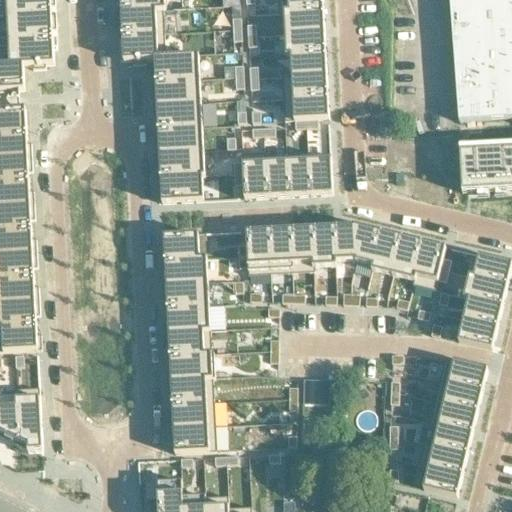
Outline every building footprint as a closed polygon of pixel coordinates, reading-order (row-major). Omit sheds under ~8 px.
[(55,0),(7,0),(9,22),(57,19),(57,18),(53,18),(52,10),(56,9),(55,0)] [(166,0),(117,0),(118,6),(122,6),(122,15),(118,15),(118,16),(167,13),(166,0)] [(323,0),(279,0),(280,17),(324,14),(323,0)] [(505,40),(501,0),(451,4),(454,44),(505,40)] [(511,39),(511,0),(501,0),(505,40),(511,39)] [(167,13),(118,16),(119,30),(123,30),(124,40),(166,38),(164,14),(167,14),(167,13)] [(324,14),(280,17),(285,17),(286,38),(326,36),(324,14)] [(57,19),(9,22),(10,46),(54,43),(54,34),(58,33),(57,19)] [(242,22),(234,23),(234,34),(243,34),(242,22)] [(257,28),(248,28),(249,40),(257,39),(257,28)] [(243,34),(234,34),(235,45),(243,45),(243,34)] [(326,36),(286,38),(287,59),(327,57),(326,36)] [(166,38),(124,40),(125,65),(133,64),(134,68),(146,68),(146,64),(156,63),(156,62),(167,61),(167,60),(166,38)] [(257,39),(249,40),(250,51),(258,51),(257,39)] [(508,80),(505,40),(454,44),(457,84),(508,80)] [(54,43),(10,46),(11,68),(11,69),(24,69),(24,70),(28,70),(34,69),(34,73),(47,73),(47,69),(55,68),(54,43)] [(327,57),(287,59),(287,61),(292,61),(293,81),(328,79),(327,57)] [(167,61),(156,62),(156,63),(157,86),(201,84),(200,65),(200,59),(167,60),(167,61)] [(11,68),(0,68),(0,95),(26,94),(24,70),(24,69),(11,69),(11,68)] [(245,70),(236,71),(237,82),(245,82),(245,70)] [(259,71),(251,72),(251,83),(260,83),(259,71)] [(293,81),(284,81),(285,103),(329,101),(328,79),(293,81)] [(511,121),(508,80),(457,84),(460,124),(511,121)] [(245,82),(237,82),(237,94),(246,93),(245,82)] [(260,83),(251,83),(252,94),(260,94),(260,83)] [(157,96),(153,96),(154,110),(202,108),(201,84),(157,86),(157,96)] [(329,101),(285,103),(286,126),(296,125),(307,124),(319,124),(330,123),(329,101)] [(202,108),(154,110),(155,125),(159,124),(159,134),(204,132),(202,108)] [(27,112),(0,113),(0,138),(28,138),(27,112)] [(261,115),(253,116),(253,127),(262,127),(261,115)] [(247,116),(239,116),(239,128),(248,127),(247,116)] [(307,124),(296,125),(296,133),(308,133),(307,124)] [(319,124),(307,124),(308,133),(319,132),(319,124)] [(160,144),(156,144),(157,158),(205,156),(204,132),(159,134),(160,144)] [(276,132),(265,133),(265,141),(276,140),(276,132)] [(265,133),(253,133),(254,142),(265,141),(265,133)] [(0,163),(33,161),(32,147),(28,147),(28,138),(0,138),(0,163)] [(236,142),(228,142),(229,154),(237,153),(236,142)] [(511,153),(461,156),(463,196),(511,193),(511,153)] [(205,156),(157,158),(157,172),(161,172),(162,182),(206,180),(205,156)] [(266,157),(243,158),(244,166),(244,178),(245,189),(246,203),(268,202),(266,157)] [(266,157),(268,202),(290,200),(288,161),(267,162),(266,157)] [(332,159),(309,160),(311,199),(334,198),(332,159)] [(288,161),(290,200),(311,199),(309,160),(309,165),(289,166),(288,161)] [(33,161),(0,163),(0,187),(30,186),(30,176),(34,176),(33,161)] [(244,166),(235,167),(235,178),(244,178),(244,166)] [(244,178),(235,178),(236,190),(245,189),(244,178)] [(206,180),(162,182),(163,207),(205,205),(204,181),(206,181),(206,180)] [(30,186),(0,187),(0,211),(36,209),(35,195),(31,195),(30,186)] [(36,209),(0,211),(0,235),(33,233),(32,224),(36,224),(36,209)] [(356,230),(335,231),(337,270),(338,270),(337,266),(357,265),(357,266),(358,266),(356,230)] [(356,230),(358,266),(374,270),(373,274),(374,275),(383,236),(356,230)] [(335,231),(313,232),(315,276),(316,276),(316,271),(337,270),(335,231)] [(313,232),(291,233),(294,277),(315,276),(313,232)] [(33,233),(0,235),(0,259),(38,257),(37,243),(33,243),(33,233)] [(291,233),(270,234),(272,279),(294,277),(291,233)] [(270,234),(247,235),(250,280),(272,279),(270,234)] [(383,236),(374,275),(395,280),(404,241),(383,236)] [(207,238),(165,240),(166,265),(208,263),(207,238)] [(404,241),(395,280),(415,285),(414,289),(425,246),(404,241)] [(425,246),(414,289),(437,295),(447,251),(425,246)] [(248,249),(239,250),(240,261),(248,260),(248,249)] [(38,257),(0,259),(0,283),(35,281),(35,272),(39,272),(38,257)] [(470,279),(470,280),(508,289),(511,274),(511,267),(480,259),(475,280),(470,279)] [(248,260),(240,261),(240,272),(249,272),(248,260)] [(166,274),(162,275),(163,289),(209,287),(208,263),(166,265),(166,274)] [(444,263),(442,274),(450,275),(453,265),(444,263)] [(442,274),(439,285),(447,286),(450,275),(442,274)] [(470,280),(465,301),(503,310),(508,289),(470,280)] [(35,281),(0,283),(0,307),(40,305),(40,291),(36,291),(35,281)] [(244,285),(236,285),(236,297),(245,296),(244,285)] [(209,287),(163,289),(164,303),(168,303),(168,313),(210,310),(209,287)] [(443,296),(440,307),(449,310),(451,298),(443,296)] [(252,297),(251,305),(263,306),(263,297),(252,297)] [(344,297),(344,309),(352,309),(353,298),(344,297)] [(283,298),(283,306),(294,307),(295,298),(283,298)] [(295,298),(294,307),(306,307),(306,299),(295,298)] [(353,298),(352,309),(360,309),(361,298),(353,298)] [(327,299),(326,308),(338,308),(338,300),(327,299)] [(367,301),(367,310),(378,310),(379,301),(367,301)] [(469,303),(465,323),(498,331),(503,310),(465,301),(465,302),(469,303)] [(400,302),(397,311),(409,313),(411,305),(400,302)] [(40,305),(0,307),(0,331),(38,329),(37,320),(41,319),(40,305)] [(169,322),(165,322),(166,337),(212,334),(210,310),(168,313),(169,322)] [(269,312),(269,320),(281,321),(281,312),(269,312)] [(420,313),(418,322),(430,324),(432,315),(420,313)] [(465,323),(459,345),(493,353),(498,331),(465,323)] [(435,328),(432,339),(441,341),(443,330),(435,328)] [(38,329),(0,331),(0,356),(39,354),(43,354),(42,339),(38,339),(38,329)] [(212,334),(166,337),(166,351),(170,351),(171,361),(215,358),(215,357),(213,357),(212,334)] [(272,344),(271,355),(280,355),(280,344),(272,344)] [(272,355),(271,367),(279,368),(280,356),(272,355)] [(171,370),(167,370),(168,385),(216,382),(215,358),(171,361),(171,370)] [(393,359),(393,367),(405,367),(405,359),(393,359)] [(24,360),(16,361),(17,372),(25,371),(24,360)] [(445,362),(440,384),(483,395),(489,372),(445,362)] [(216,382),(168,385),(169,399),(173,399),(173,408),(215,406),(214,383),(216,383),(216,382)] [(440,384),(435,405),(478,416),(483,395),(440,384)] [(392,385),(392,397),(400,397),(401,386),(392,385)] [(290,391),(290,403),(299,403),(299,391),(290,391)] [(41,392),(17,394),(20,451),(29,455),(44,454),(41,392)] [(0,399),(0,441),(20,451),(17,394),(16,394),(16,398),(0,399)] [(392,397),(391,408),(400,408),(400,397),(392,397)] [(290,403),(290,414),(299,414),(299,403),(290,403)] [(435,405),(430,426),(473,437),(478,416),(435,405)] [(174,418),(170,418),(171,433),(216,430),(215,406),(173,408),(174,418)] [(425,446),(425,447),(468,458),(473,437),(430,426),(430,427),(439,429),(435,448),(425,446)] [(216,430),(171,433),(171,447),(175,447),(176,457),(218,455),(216,430)] [(399,430),(390,430),(390,441),(399,441),(399,430)] [(289,439),(289,451),(298,451),(298,439),(289,439)] [(399,441),(390,441),(390,453),(399,453),(399,441)] [(425,447),(420,468),(463,479),(468,458),(425,447)] [(281,458),(270,459),(270,467),(282,467),(281,458)] [(239,460),(227,461),(228,469),(239,469),(239,460)] [(227,461),(216,461),(216,470),(228,469),(227,461)] [(194,463),(182,463),(182,471),(194,471),(194,463)] [(420,468),(420,469),(429,471),(424,492),(458,501),(463,479),(420,468)] [(389,472),(389,484),(397,484),(397,472),(389,472)] [(183,484),(147,486),(147,501),(159,500),(159,511),(183,511),(183,500),(184,500),(183,484)] [(184,500),(183,500),(183,511),(206,511),(205,499),(184,500)] [(207,499),(205,499),(206,511),(228,511),(228,501),(207,502),(207,499)] [(230,511),(229,501),(228,501),(228,511),(251,511),(252,511),(240,511),(230,511)]
